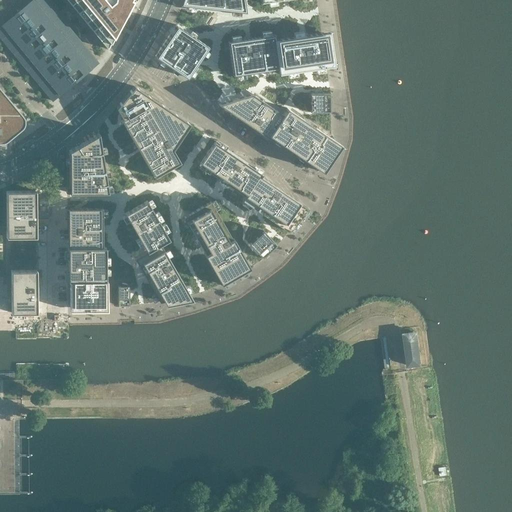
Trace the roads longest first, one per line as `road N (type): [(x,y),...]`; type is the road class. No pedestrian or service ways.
road 1 (residential): [(130,60),(320,195)]
road 2 (unclassified): [(59,316),(61,135)]
road 3 (unknown): [(157,79),(122,136),(150,189)]
